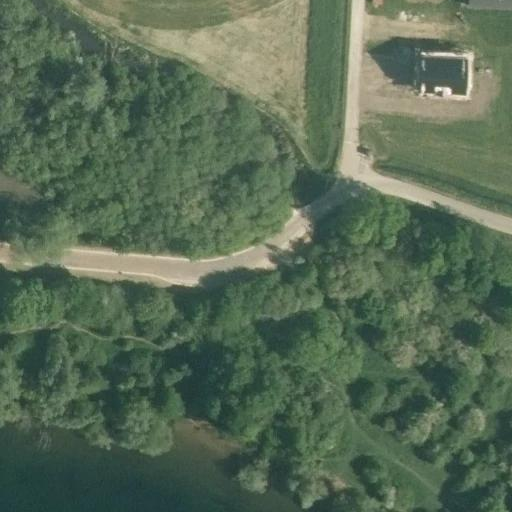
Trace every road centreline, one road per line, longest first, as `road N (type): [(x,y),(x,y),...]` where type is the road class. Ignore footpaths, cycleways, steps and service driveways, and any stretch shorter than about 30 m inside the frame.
road 1 (unclassified): [(0,253),(191,269),(242,263),(353,186),(402,191),(511,230)]
road 2 (track): [(353,186),(356,0)]
